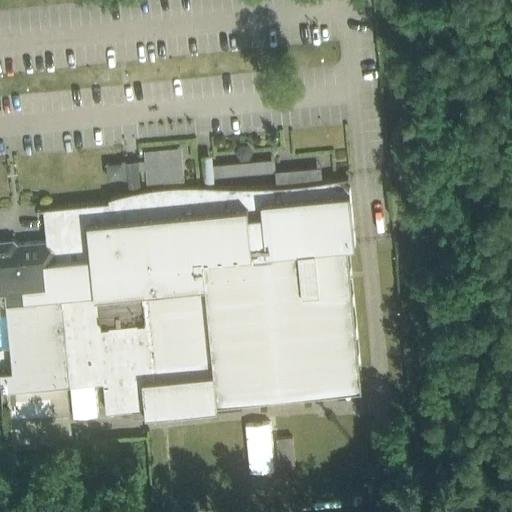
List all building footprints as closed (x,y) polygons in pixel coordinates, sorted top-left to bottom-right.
[(28,144),(30,187),(111,183),(109,140),(28,144)] [(117,181),(142,178),(139,159),(114,162),(117,181)] [(325,181),(326,192),(351,190),(351,187),(350,187),(340,179),(349,177),(349,175),(322,180),(322,181),(325,181)] [(0,300),(1,300),(7,306),(13,371),(1,372),(4,404),(9,404),(10,417),(12,448),(74,442),(68,384),(104,381),(107,411),(134,408),(135,414),(218,406),(218,399),(242,397),(344,389),(364,387),(350,244),(356,243),(351,190),(326,192),(277,197),(276,186),(278,186),(278,185),(277,185),(275,185),(264,185),(252,186),(241,186),(229,185),(218,185),(214,185),(214,186),(215,186),(217,207),(200,209),(198,185),(202,185),(202,184),(200,184),(185,184),(181,184),(177,185),(173,185),(169,185),(165,185),(161,186),(156,186),(152,187),(148,188),(144,188),(141,189),(142,190),(144,190),(145,198),(130,200),(127,193),(130,192),(130,191),(128,192),(110,196),(110,200),(54,207),(54,208),(48,216),(45,216),(48,240),(20,242),(15,238),(0,239),(0,300)] [(242,397),(218,399),(218,406),(218,408),(219,410),(242,408),(242,406),(242,397)] [(383,511),(394,511),(393,498),(382,499),(383,511)]
